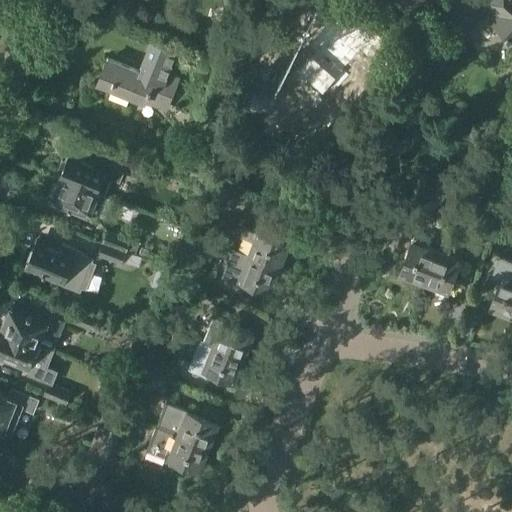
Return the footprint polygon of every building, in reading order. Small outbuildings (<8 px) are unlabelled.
[(396,0),(393,3),(407,16),(410,13),(422,0),(396,0)] [(486,11),(491,15),(488,19),(511,39),(511,0),(483,0),(477,7),(470,0),(452,0),(440,14),(464,35),(486,11)] [(312,58),(299,72),(320,91),(333,77),(326,70),(331,64),(332,65),(347,48),(352,52),(357,47),(367,56),(383,37),(373,28),(358,15),(357,17),(343,3),(338,8),(335,12),(330,18),(328,17),(320,25),(317,22),(315,22),(312,25),(312,29),(315,31),(307,40),(322,53),(315,61),(312,58)] [(387,18),(394,23),(400,15),(393,10),(387,18)] [(168,71),(176,51),(152,41),(140,71),(108,58),(99,82),(168,109),(181,77),(168,71)] [(356,128),(340,116),(321,140),(337,153),(356,128)] [(60,175),(63,176),(105,193),(112,178),(119,181),(125,164),(97,153),(94,161),(70,151),(60,175)] [(160,165),(137,156),(132,169),(155,178),(160,165)] [(189,158),(183,173),(208,183),(214,168),(189,158)] [(53,200),(90,214),(90,213),(97,215),(105,193),(63,176),(53,200)] [(438,186),(421,205),(431,214),(448,195),(438,186)] [(261,219),(266,207),(237,195),(232,207),(261,219)] [(511,221),(511,213),(491,206),(483,228),(506,237),(511,221)] [(241,236),(253,240),(248,253),(281,266),(290,243),(245,225),(241,236)] [(103,241),(126,251),(131,238),(108,229),(103,241)] [(414,236),(413,239),(401,272),(425,281),(438,248),(424,243),(424,241),(414,236)] [(29,265),(66,279),(64,284),(81,291),(83,287),(87,288),(98,262),(94,260),(95,256),(84,252),(84,250),(74,246),(63,242),(61,248),(39,239),(29,265)] [(126,251),(103,241),(98,254),(121,263),(126,251)] [(235,248),(222,282),(242,290),(246,281),(271,291),(281,266),(248,253),(235,248)] [(451,253),(438,248),(425,281),(449,290),(461,257),(462,255),(451,251),(451,253)] [(176,277),(197,285),(202,274),(181,266),(176,277)] [(511,273),(504,271),(503,273),(490,306),(511,314),(511,273)] [(197,285),(176,277),(172,287),(193,295),(197,285)] [(46,345),(54,348),(56,349),(67,320),(52,314),(50,320),(48,319),(48,318),(14,304),(4,327),(2,326),(2,327),(46,345)] [(101,317),(80,309),(75,322),(96,330),(101,317)] [(255,332),(215,316),(205,340),(245,356),(255,332)] [(59,369),(47,364),(54,348),(46,345),(2,327),(0,331),(0,354),(20,362),(18,365),(25,368),(27,365),(31,367),(29,373),(49,381),(54,383),(59,369)] [(236,380),(245,356),(202,339),(190,368),(210,377),(212,370),(236,380)] [(156,360),(140,354),(135,365),(169,378),(174,366),(166,363),(167,359),(158,356),(156,360)] [(169,378),(135,365),(131,377),(164,390),(169,378)] [(43,395),(67,404),(72,391),(54,383),(49,381),(43,395)] [(0,428),(5,430),(5,429),(13,432),(25,403),(18,400),(18,399),(0,391),(0,428)] [(165,400),(166,400),(157,424),(210,445),(219,422),(186,409),(187,408),(170,402),(174,393),(169,391),(165,400)] [(117,422),(112,434),(110,433),(98,463),(111,468),(132,415),(121,411),(117,422)] [(115,423),(101,418),(83,463),(96,469),(98,463),(110,433),(112,434),(117,422),(116,421),(115,423)] [(148,448),(201,469),(210,445),(157,424),(148,448)]
